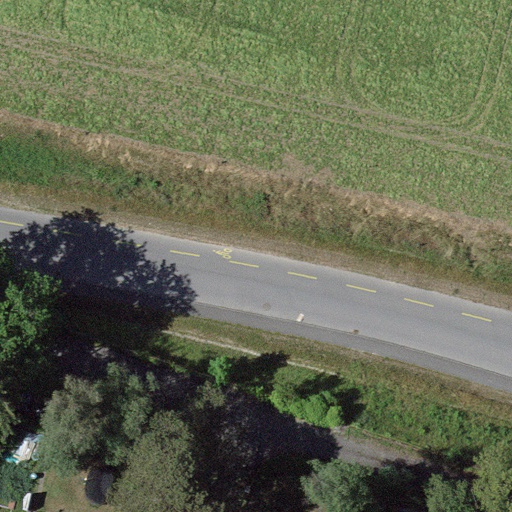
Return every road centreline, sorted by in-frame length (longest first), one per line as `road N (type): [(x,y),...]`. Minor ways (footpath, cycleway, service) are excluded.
road 1 (unclassified): [(0,241),(279,289),(511,350)]
road 2 (unknown): [(323,300),(294,429)]
